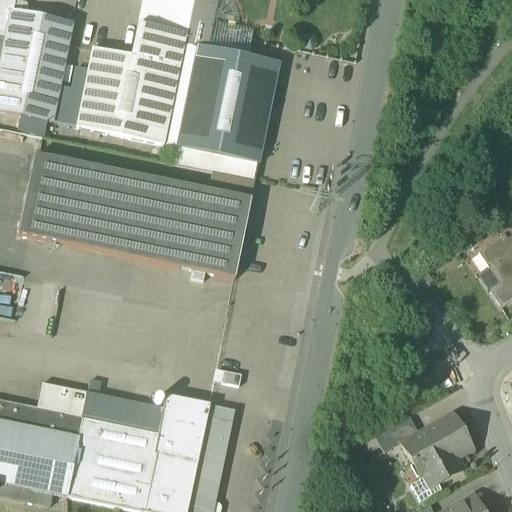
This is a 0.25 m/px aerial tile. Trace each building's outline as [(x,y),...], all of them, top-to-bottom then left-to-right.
[(15,3),(0,0),(0,36),(6,38),(11,15),(13,15),(15,3)] [(217,0),(193,0),(188,29),(211,34),(217,0)] [(13,15),(11,15),(6,38),(0,69),(0,115),(51,126),(71,27),(13,15)] [(137,28),(130,60),(91,52),(75,131),(163,149),(163,148),(184,49),(186,38),(137,28)] [(242,31),(235,30),(230,36),(233,42),(240,44),(245,38),(242,31)] [(184,49),(163,148),(177,151),(197,51),(184,49)] [(278,68),(197,51),(177,151),(173,168),(254,184),(262,146),(274,89),(278,68)] [(250,203),(33,159),(17,239),(234,283),(250,203)] [(511,231),(477,255),(499,286),(489,293),(502,312),(511,304),(511,231)] [(474,279),(481,291),(491,286),(484,273),(474,279)] [(240,379),(223,375),(221,387),(238,390),(240,379)] [(163,412),(41,387),(35,413),(0,405),(0,500),(49,511),(51,498),(121,511),(187,511),(209,409),(165,400),(163,412)] [(209,409),(187,511),(219,511),(220,511),(218,508),(215,507),(234,414),(209,409)] [(393,451),(412,484),(415,482),(422,495),(458,474),(452,463),(467,455),(448,420),(418,437),(393,451)] [(409,421),(374,440),(382,456),(393,451),(418,437),(413,429),(409,421)] [(452,511),(480,511),(479,510),(474,500),(472,501),(472,502),(460,509),(460,508),(452,511)]
